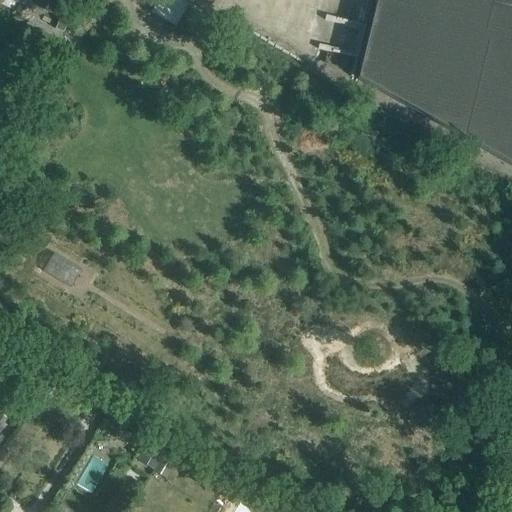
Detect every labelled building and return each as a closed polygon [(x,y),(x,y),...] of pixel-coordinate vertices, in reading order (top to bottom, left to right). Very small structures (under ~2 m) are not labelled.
[(49,0),(44,12),(60,18),(67,22),(77,4),(78,0),(49,0)] [(95,0),(78,0),(77,4),(90,11),(95,0)] [(338,0),(336,12),(370,18),(373,0),(338,0)] [(375,0),(357,80),(433,123),(465,140),(465,138),(496,7),(498,0),(375,0)] [(465,138),(465,140),(511,166),(511,10),(496,7),(465,138)] [(60,18),(55,29),(62,32),(67,22),(60,18)] [(12,409),(6,406),(0,414),(0,429),(0,430),(7,420),(6,419),(12,409)] [(167,450),(151,441),(139,461),(154,470),(167,450)] [(186,461),(167,450),(153,471),(173,483),(186,461)]
